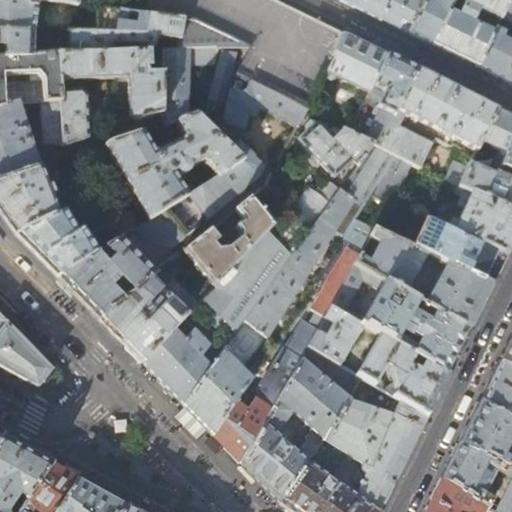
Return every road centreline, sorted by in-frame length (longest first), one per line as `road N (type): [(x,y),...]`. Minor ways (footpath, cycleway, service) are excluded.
road 1 (residential): [(511,286),(400,511)]
road 2 (residential): [(238,511),(104,376)]
road 3 (residential): [(104,376),(0,272)]
road 4 (residential): [(0,402),(56,433),(91,406),(104,376)]
